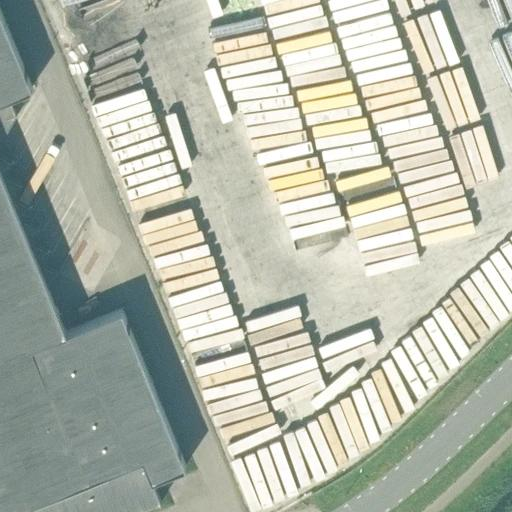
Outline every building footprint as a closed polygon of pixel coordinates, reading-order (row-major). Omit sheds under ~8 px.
[(72,0),(58,0),(63,10),(75,5),(72,0)] [(66,330),(0,167),(0,99),(32,87),(0,8),(0,511),(133,511),(161,501),(152,478),(186,465),(122,308),(66,330)] [(114,84),(115,96),(151,91),(149,79),(114,84)] [(349,93),(350,107),(387,106),(387,92),(349,93)] [(126,136),(146,130),(143,122),(123,128),(126,136)] [(131,171),(184,153),(180,142),(128,161),(131,171)] [(181,166),(203,158),(199,148),(178,156),(181,166)] [(343,171),(359,161),(353,151),(337,162),(343,171)] [(415,187),(415,165),(382,166),(382,187),(415,187)] [(205,268),(226,262),(224,254),(202,260),(205,268)] [(301,343),(282,353),(294,375),(313,365),(301,343)] [(271,360),(250,367),(253,376),(274,369),(271,360)] [(231,405),(262,391),(258,382),(226,395),(231,405)] [(319,384),(308,388),(317,419),(328,416),(319,384)] [(288,440),(286,440),(271,404),(243,416),(259,454),(255,456),(274,500),(325,477),(310,443),(293,451),(288,440)]
